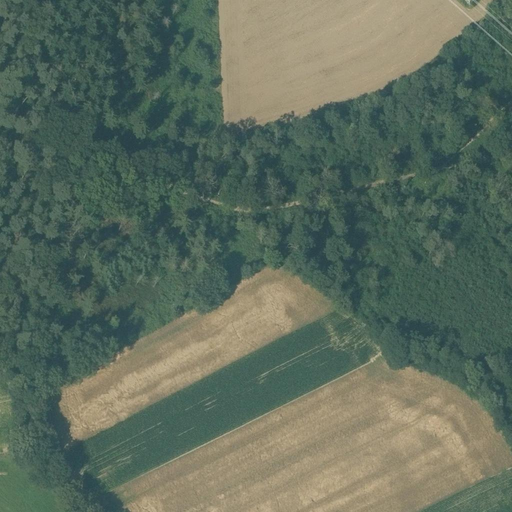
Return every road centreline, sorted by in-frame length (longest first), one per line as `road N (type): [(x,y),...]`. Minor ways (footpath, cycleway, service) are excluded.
road 1 (track): [(71,150),(249,209),(442,164)]
road 2 (track): [(92,511),(52,451),(40,387),(59,183),(71,150)]
road 3 (track): [(32,0),(47,86),(71,150)]
